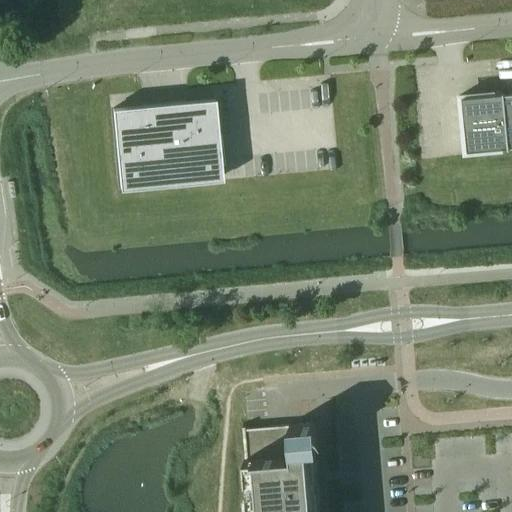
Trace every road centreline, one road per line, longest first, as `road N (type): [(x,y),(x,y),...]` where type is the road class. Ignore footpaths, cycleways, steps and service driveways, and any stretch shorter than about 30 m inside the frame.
road 1 (unclassified): [(376,35),(0,79)]
road 2 (residential): [(511,389),(426,380),(277,392),(280,425)]
road 3 (unclassified): [(488,317),(394,313),(315,333)]
road 4 (unclassified): [(315,333),(396,338),(488,317)]
road 5 (unclassified): [(188,356),(51,374)]
road 6 (unclassified): [(63,413),(188,356)]
road 7 (unclassified): [(376,35),(511,25)]
road 8 (unclassified): [(188,356),(315,333)]
